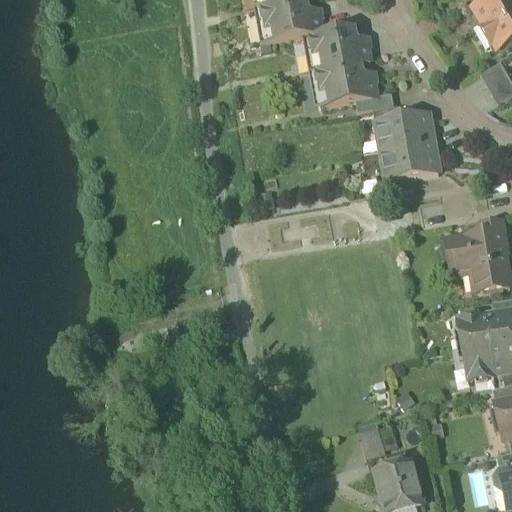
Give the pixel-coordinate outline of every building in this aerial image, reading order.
[(248,0),(258,54),(266,53),(265,51),(274,49),(272,40),(264,41),(260,18),(259,16),(267,14),(266,4),(257,5),(256,0),(248,0)] [(259,16),(260,18),(299,11),(305,9),(314,8),(312,0),(256,0),(257,5),(266,4),(267,14),(259,16)] [(473,13),(498,56),(511,47),(511,0),(495,0),(495,1),(473,13)] [(302,46),(308,45),(320,43),(318,31),(320,31),(318,18),(307,20),(301,21),(299,11),(260,18),(264,41),(272,40),(274,49),(265,51),(266,53),(302,46)] [(353,37),(347,38),(349,49),(356,48),(353,37)] [(314,79),(314,80),(353,73),(360,72),(370,70),(368,58),(369,58),(367,46),(356,48),(349,49),(347,38),(320,43),(308,45),(312,68),(321,66),(323,77),(314,79)] [(314,119),(321,118),(321,116),(330,114),(327,101),(318,102),(314,80),(314,79),(323,77),(321,66),(312,68),(308,45),(302,46),(314,119)] [(480,81),(486,91),(507,79),(500,69),(480,81)] [(362,83),(360,72),(353,73),(355,84),(362,83)] [(355,84),(353,73),(314,80),(318,102),(327,101),(330,114),(321,116),(321,118),(356,111),(375,108),(374,106),(372,94),(375,93),(373,81),(362,83),(355,84)] [(511,89),(511,88),(507,79),(486,91),(492,101),(511,89)] [(511,103),(511,89),(492,101),(498,111),(511,103)] [(398,115),(393,115),(391,103),(374,106),(375,108),(356,111),(358,122),(372,119),(374,132),(400,127),(398,115)] [(379,160),(380,162),(433,153),(428,122),(400,127),(374,132),(374,133),(379,132),(384,159),(379,160)] [(374,133),(379,160),(384,159),(379,132),(374,133)] [(438,182),(433,153),(380,162),(380,164),(384,163),(389,189),(384,190),(385,191),(412,186),(438,182)] [(380,164),(384,190),(389,189),(384,163),(380,164)] [(385,191),(387,202),(414,197),(412,186),(385,191)] [(472,279),(476,300),(510,294),(503,252),(506,251),(502,228),(478,233),(479,243),(445,249),(451,283),(472,279)] [(511,305),(491,309),(493,321),(511,317),(511,305)] [(462,355),(463,356),(466,375),(468,387),(493,383),(493,381),(502,379),(511,377),(511,317),(493,321),(457,327),(460,342),(464,341),(466,355),(462,355)] [(456,377),(466,375),(463,356),(452,358),(456,377)] [(511,377),(502,379),(504,393),(511,391),(511,377)] [(511,404),(511,391),(504,393),(492,396),(493,398),(495,409),(511,404)] [(504,446),(511,443),(511,404),(495,409),(494,409),(503,446),(504,446)] [(373,433),(357,440),(367,464),(383,457),(373,433)] [(366,468),(370,481),(374,479),(410,469),(407,457),(366,468)] [(384,493),(389,511),(421,511),(422,511),(410,469),(374,479),(379,495),(384,493)] [(503,499),(505,511),(511,511),(511,477),(508,475),(508,473),(498,476),(492,484),(494,494),(503,499)] [(389,511),(384,493),(379,495),(383,511),(389,511)]
